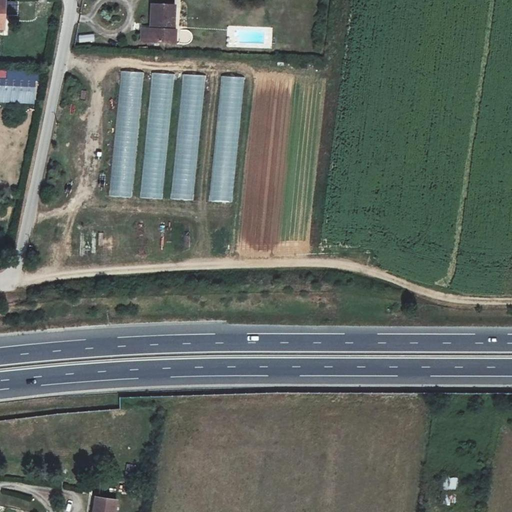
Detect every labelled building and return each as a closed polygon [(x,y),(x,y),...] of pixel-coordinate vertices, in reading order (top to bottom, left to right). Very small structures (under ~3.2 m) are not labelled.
[(170,6),(145,6),(145,29),(142,29),(142,42),(166,42),(166,30),(170,30),(170,6)] [(0,88),(33,89),(33,71),(0,71),(0,88)] [(133,199),(142,72),(117,71),(109,198),(133,199)] [(164,200),(173,74),(149,72),(139,199),(164,200)] [(195,202),(203,75),(179,74),(171,200),(195,202)] [(233,204),(243,77),(218,76),(209,202),(233,204)] [(0,103),(35,103),(35,90),(0,90),(0,103)] [(443,490),(457,490),(457,477),(443,478),(443,490)] [(117,511),(119,499),(98,496),(95,511),(117,511)]
